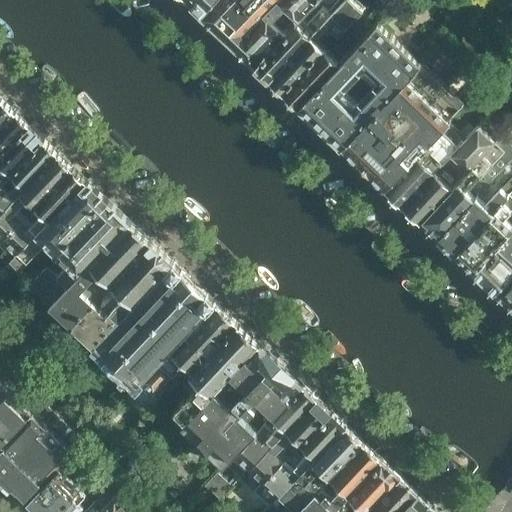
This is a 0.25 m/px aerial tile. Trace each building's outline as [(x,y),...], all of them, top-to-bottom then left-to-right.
[(189,0),(202,12),(213,0),(189,0)] [(234,42),(273,0),(213,0),(202,12),(234,42)] [(297,20),(315,0),(273,0),(234,42),(257,63),(297,20)] [(271,77),(343,0),(336,0),(327,10),(322,6),(303,27),(297,20),(257,63),(271,77)] [(326,48),(315,37),(324,28),(327,31),(330,28),(337,35),(363,7),(355,0),(343,0),(271,77),(286,90),(326,48)] [(449,120),(466,102),(423,60),(421,62),(378,21),(360,40),(300,104),(387,186),(449,120)] [(300,104),(360,40),(351,32),(331,53),(326,48),(286,90),(300,104)] [(0,128),(16,111),(2,97),(0,99),(0,128)] [(0,157),(31,125),(16,111),(0,128),(0,157)] [(404,203),(466,137),(449,120),(387,186),(399,198),(404,203)] [(422,219),(496,140),(478,124),(466,137),(404,203),(422,219)] [(0,185),(45,138),(31,125),(0,157),(0,185)] [(492,179),(511,158),(511,148),(499,137),(496,140),(422,219),(439,236),(479,194),(492,179)] [(0,214),(60,152),(45,138),(0,185),(0,214)] [(19,209),(29,198),(36,205),(74,165),(60,152),(0,214),(0,235),(4,239),(26,215),(19,209)] [(457,252),(511,194),(511,193),(511,158),(492,179),(501,187),(487,202),(479,194),(439,236),(457,252)] [(18,253),(88,179),(74,165),(36,205),(26,215),(4,239),(0,242),(0,252),(1,253),(9,245),(18,253)] [(59,253),(109,199),(88,179),(18,253),(10,261),(21,272),(48,243),(59,253)] [(474,269),(511,229),(511,224),(505,218),(511,210),(511,195),(511,194),(457,252),(474,269)] [(62,335),(74,322),(153,240),(109,199),(59,253),(31,282),(68,317),(57,329),(62,335)] [(496,290),(511,272),(511,229),(474,269),(496,290)] [(96,343),(174,260),(153,240),(74,322),(96,343)] [(139,384),(143,379),(217,301),(174,260),(96,343),(139,384)] [(511,305),(511,272),(496,290),(511,305)] [(194,369),(239,321),(217,301),(143,379),(160,396),(177,378),(172,373),(179,366),(178,359),(181,356),(194,369)] [(176,431),(184,423),(216,389),(232,372),(261,342),(239,321),(194,369),(191,372),(204,383),(198,389),(197,388),(189,395),(187,393),(180,401),(182,403),(175,410),(180,415),(170,426),(176,431)] [(0,400),(13,387),(29,369),(4,344),(10,338),(0,328),(0,400)] [(275,414),(304,383),(261,342),(232,372),(247,386),(245,384),(243,384),(241,383),(239,383),(236,383),(234,384),(232,386),(231,387),(230,388),(228,391),(228,392),(228,394),(228,395),(228,396),(228,397),(228,399),(229,401),(230,403),(216,389),(184,423),(228,464),(267,423),(275,414)] [(252,467),(318,396),(304,383),(275,414),(280,419),(277,422),(280,425),(275,430),(267,423),(228,464),(238,473),(229,482),(219,473),(208,485),(222,498),(252,467)] [(0,444),(25,419),(40,414),(46,420),(55,410),(44,398),(35,408),(13,387),(0,400),(0,444)] [(266,480),(295,450),(288,443),(292,438),(294,440),(298,436),(303,441),(332,410),(318,396),(252,467),(266,480)] [(60,460),(70,450),(82,438),(55,410),(46,420),(40,414),(25,419),(0,444),(0,472),(19,492),(20,492),(24,496),(60,460)] [(270,505),(272,502),(347,423),(332,410),(303,441),(309,446),(305,450),(306,452),(302,456),(295,450),(266,480),(255,491),(270,505)] [(304,511),(331,511),(383,457),(347,423),(272,502),(277,506),(287,495),(304,511)] [(93,474),(70,450),(60,460),(69,469),(83,484),(93,474)] [(130,478),(109,457),(96,471),(116,492),(121,487),(130,478)] [(364,511),(400,474),(383,457),(331,511),(364,511)] [(56,511),(75,493),(60,479),(69,469),(60,460),(24,496),(27,500),(38,511),(56,511)] [(399,511),(419,491),(400,474),(364,511),(399,511)] [(77,511),(80,509),(85,503),(80,498),(87,491),(82,486),(75,493),(56,511),(77,511)] [(145,511),(121,487),(116,492),(109,500),(97,511),(145,511)] [(440,511),(419,491),(399,511),(440,511)] [(97,511),(109,500),(102,492),(84,511),(80,509),(77,511),(97,511)]
